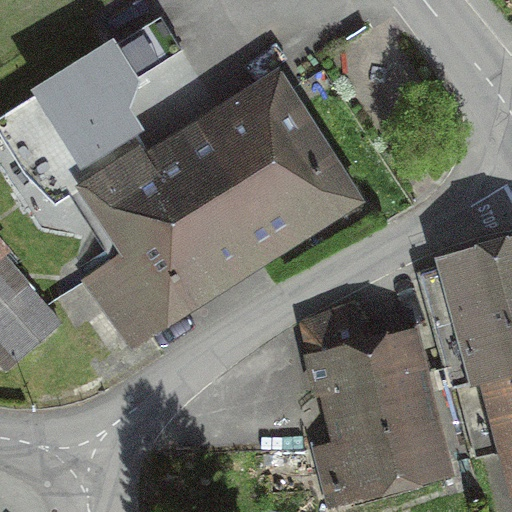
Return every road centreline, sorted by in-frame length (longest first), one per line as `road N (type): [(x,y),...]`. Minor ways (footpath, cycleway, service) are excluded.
road 1 (residential): [(511,183),(33,473)]
road 2 (tertiary): [(426,0),(511,113)]
